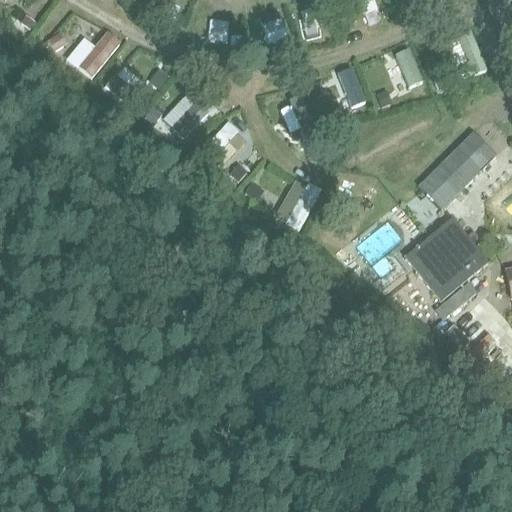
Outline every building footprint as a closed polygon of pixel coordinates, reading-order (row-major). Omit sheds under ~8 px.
[(168,20),(176,0),(161,0),(156,15),(168,20)] [(348,0),(355,13),(378,2),(377,0),(348,0)] [(181,23),(209,32),(216,11),(187,3),(181,23)] [(280,5),(261,8),(264,29),(283,27),(280,5)] [(444,29),(451,59),(477,53),(471,24),(444,29)] [(95,38),(82,31),(68,56),(95,71),(116,33),(102,25),(95,38)] [(402,87),(420,78),(404,47),(386,56),(402,87)] [(114,69),(135,88),(145,77),(125,58),(114,69)] [(334,84),(341,106),(364,98),(356,76),(334,84)] [(168,96),(147,109),(157,125),(178,111),(168,96)] [(278,102),(285,127),(297,124),(291,99),(278,102)] [(216,162),(233,143),(226,137),(237,126),(225,114),(197,144),(216,162)] [(418,191),(426,200),(440,214),(495,161),(472,138),(418,191)] [(243,155),(229,165),(236,175),(250,165),(243,155)] [(304,176),(277,210),(292,222),(319,188),(304,176)] [(486,269),(451,225),(417,252),(416,251),(414,252),(415,254),(404,262),(440,306),(486,269)] [(436,314),(443,323),(475,298),(467,288),(436,314)] [(477,354),(496,349),(491,331),(472,337),(477,354)]
